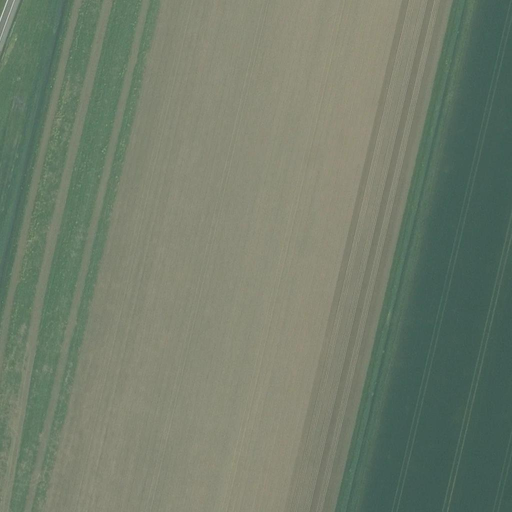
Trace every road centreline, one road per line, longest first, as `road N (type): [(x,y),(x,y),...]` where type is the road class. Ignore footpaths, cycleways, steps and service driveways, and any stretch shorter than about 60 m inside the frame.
road 1 (track): [(471,0),(352,511)]
road 2 (track): [(0,322),(71,0)]
road 3 (track): [(0,182),(44,0)]
